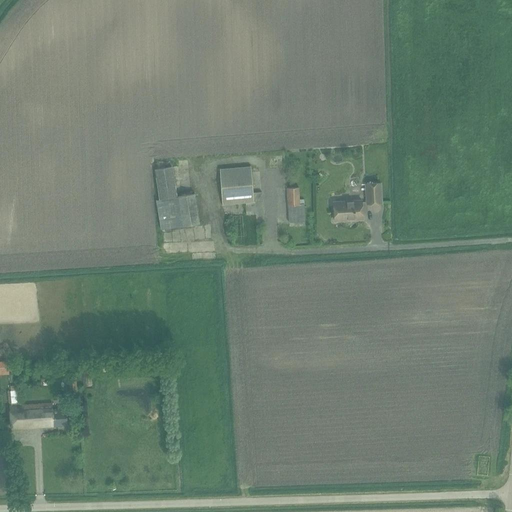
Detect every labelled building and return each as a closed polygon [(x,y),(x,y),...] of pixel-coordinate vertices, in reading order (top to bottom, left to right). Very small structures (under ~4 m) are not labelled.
[(374,164),(374,172),(384,171),(384,163),(374,164)] [(194,194),(177,197),(172,167),(155,170),(160,200),(157,200),(161,230),(199,224),(195,193),(194,193),(194,194)] [(262,201),(262,192),(252,193),(250,167),(219,170),(222,205),(262,201)] [(365,184),(367,204),(382,203),(380,183),(365,184)] [(288,188),(289,212),(289,222),(305,222),(304,200),(300,200),(299,188),(288,188)] [(334,208),(335,221),(349,220),(349,219),(353,219),(353,220),(363,219),(361,200),(339,202),(339,207),(334,208)] [(10,362),(0,362),(0,375),(11,375),(10,362)] [(93,382),(101,382),(101,372),(93,371),(93,382)] [(77,389),(76,376),(69,377),(70,390),(77,389)] [(21,405),(20,390),(9,391),(11,428),(68,425),(67,409),(53,410),(53,403),(21,405)]
